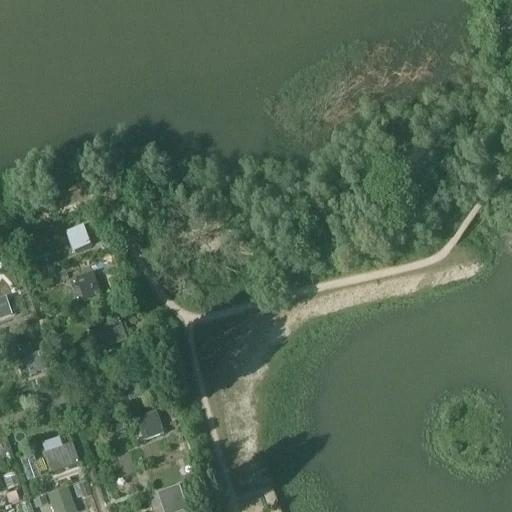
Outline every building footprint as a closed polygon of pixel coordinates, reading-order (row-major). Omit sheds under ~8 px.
[(73,252),(92,246),(86,226),(67,231),(73,252)] [(92,273),(73,280),(82,305),(101,298),(92,273)] [(0,320),(9,317),(3,298),(0,299),(0,320)] [(126,342),(120,325),(99,333),(105,349),(126,342)] [(46,370),(41,353),(23,359),(28,376),(46,370)] [(130,402),(141,398),(136,383),(125,387),(130,402)] [(136,421),(144,443),(163,436),(155,414),(136,421)] [(52,475),(79,465),(72,446),(45,456),(52,475)] [(191,456),(182,460),(184,467),(194,464),(191,456)] [(20,461),(28,483),(40,478),(33,457),(20,461)] [(178,486),(166,490),(173,511),(175,511),(185,509),(178,486)] [(67,488),(47,496),(52,511),(57,511),(74,506),(71,499),(67,488)]
